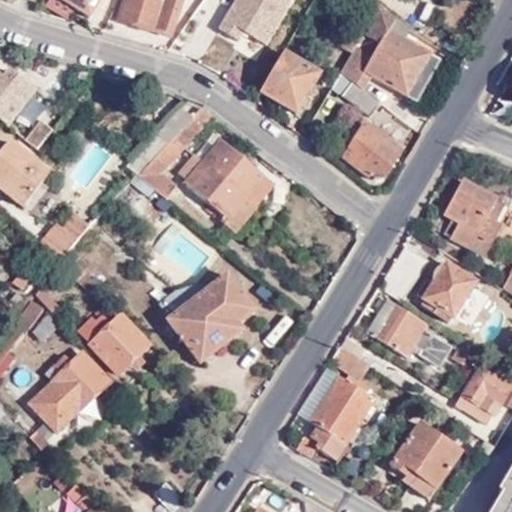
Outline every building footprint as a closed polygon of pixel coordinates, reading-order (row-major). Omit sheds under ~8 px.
[(97,0),(57,0),(88,17),(97,0)] [(183,0),(122,0),(115,24),(171,41),(183,0)] [(264,45),(292,0),(237,0),(219,29),(239,42),(244,32),(264,45)] [(402,29),(404,26),(380,11),(366,35),(389,50),(379,65),(372,62),(379,51),(362,41),(354,56),(342,76),(363,91),(372,77),(415,103),(441,61),(407,41),(410,34),(402,29)] [(344,51),(354,56),(362,41),(354,36),(344,51)] [(285,56),(263,94),(298,115),(321,78),(285,56)] [(0,122),(8,128),(30,101),(0,76),(0,122)] [(370,120),(381,106),(363,91),(342,76),(333,90),(370,120)] [(179,155),(212,117),(200,108),(193,117),(180,110),(157,137),(179,155)] [(401,153),(367,129),(346,160),(382,185),(401,153)] [(30,145),(37,152),(51,135),(43,130),(30,145)] [(199,170),(224,140),(216,134),(191,164),(199,170)] [(136,177),(166,201),(178,186),(162,174),(179,155),(157,137),(143,151),(152,159),(136,177)] [(244,205),(267,178),(224,140),(199,170),(244,205)] [(49,176),(9,146),(0,157),(0,191),(23,209),(49,176)] [(185,171),(192,178),(199,170),(191,164),(185,171)] [(187,184),(230,220),(244,205),(199,170),(192,178),(187,184)] [(244,205),(255,213),(277,187),(267,178),(244,205)] [(502,223),(498,221),(488,215),(495,201),(463,183),(444,217),(457,225),(448,240),(482,259),(502,223)] [(488,215),(498,221),(505,207),(495,201),(488,215)] [(241,230),(255,213),(244,205),(230,220),(241,230)] [(67,257),(90,229),(80,220),(66,236),(58,229),(39,249),(58,268),(67,257)] [(44,308),(52,317),(58,309),(50,301),(65,285),(69,288),(75,282),(90,298),(99,288),(69,259),(36,300),(44,308)] [(474,285),(446,267),(424,301),(452,319),(474,285)] [(11,284),(28,293),(35,279),(18,271),(11,284)] [(255,315),(227,279),(170,324),(202,365),(240,337),(235,330),(255,315)] [(0,366),(44,308),(36,300),(28,309),(0,345),(0,366)] [(377,339),(398,308),(388,301),(367,332),(377,339)] [(426,326),(398,308),(377,339),(407,359),(415,347),(423,352),(420,356),(438,368),(451,348),(423,330),(426,326)] [(95,323),(91,319),(77,335),(118,376),(148,348),(123,319),(113,327),(102,317),(95,323)] [(468,366),(475,355),(462,346),(454,357),(468,366)] [(341,350),(331,364),(360,382),(369,369),(341,350)] [(74,365),(64,357),(43,376),(52,386),(31,406),(58,435),(111,384),(83,356),(74,365)] [(487,425),(511,387),(511,378),(500,371),(498,370),(493,378),(479,370),(456,405),(487,425)] [(326,371),(298,415),(311,422),(339,379),(326,371)] [(296,452),(310,460),(317,449),(336,462),(376,403),(339,379),(310,424),(316,428),(308,441),(305,439),(296,452)] [(25,435),(7,412),(4,416),(0,418),(0,438),(12,433),(19,440),(25,435)] [(458,460),(417,432),(388,473),(429,502),(458,460)] [(30,440),(41,454),(49,447),(39,434),(30,440)] [(511,471),(498,493),(505,498),(511,485),(511,471)] [(511,511),(511,485),(505,498),(495,511),(511,511)] [(173,511),(183,504),(166,487),(155,498),(167,511),(173,511)] [(98,511),(77,490),(70,497),(81,511),(98,511)]
